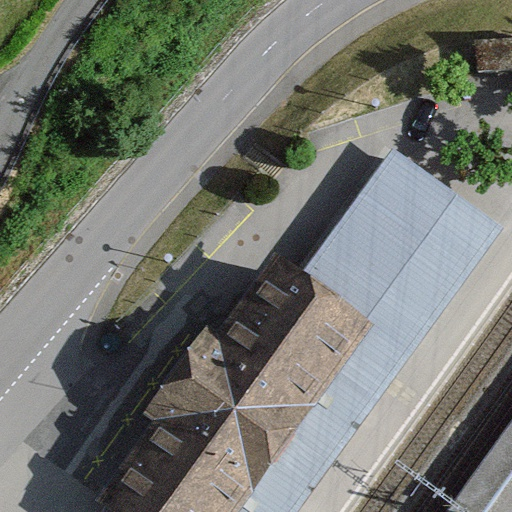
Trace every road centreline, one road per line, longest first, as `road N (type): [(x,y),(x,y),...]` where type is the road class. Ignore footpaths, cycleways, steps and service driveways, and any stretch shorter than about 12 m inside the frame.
road 1 (tertiary): [(332,0),(291,26),(226,95),(0,364)]
road 2 (residential): [(82,0),(63,21),(0,148)]
